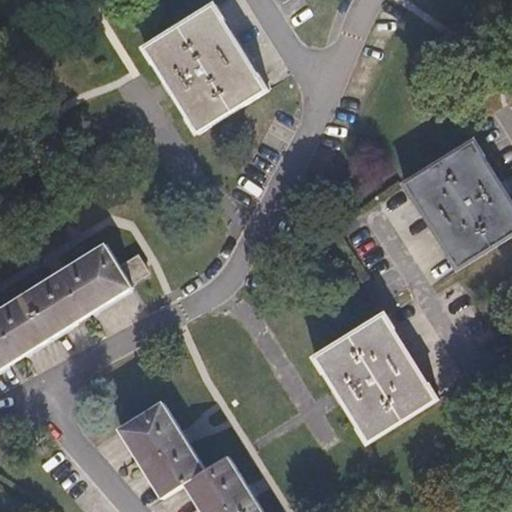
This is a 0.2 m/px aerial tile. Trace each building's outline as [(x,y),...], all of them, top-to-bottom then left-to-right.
[(218,6),(147,49),(156,64),(158,64),(192,120),(191,121),(200,135),(271,90),(270,87),(263,76),(262,77),(227,20),(228,20),(218,6)] [(418,201),(453,257),(452,257),(461,272),(511,240),(511,199),(487,160),(487,157),(479,143),(408,187),(417,201),(418,201)] [(0,373),(135,288),(133,284),(150,273),(146,265),(140,256),(122,267),(109,246),(66,273),(0,314),(0,373)] [(371,444),(442,401),(433,387),(432,387),(397,332),(398,331),(389,317),(319,360),(328,374),(329,374),(343,396),(363,429),(363,431),(371,444)] [(189,484),(206,511),(264,511),(250,488),(231,457),(208,472),(166,404),(124,430),(132,443),(166,497),(189,484)]
